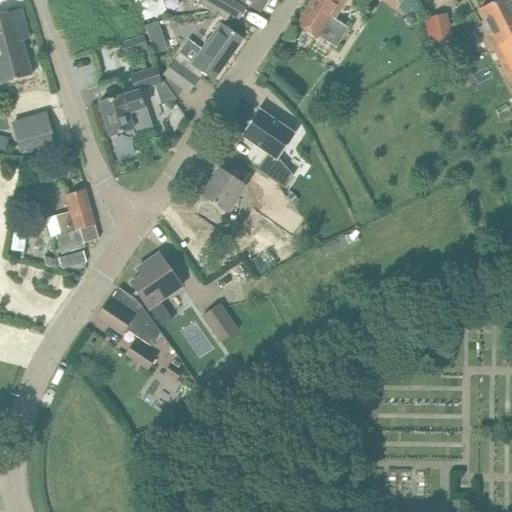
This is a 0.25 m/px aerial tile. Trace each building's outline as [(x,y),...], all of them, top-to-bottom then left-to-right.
[(111,31),(101,0),(67,0),(80,42),(111,31)] [(134,0),(114,0),(127,38),(145,32),(134,0)] [(135,0),(142,21),(152,17),(146,0),(135,0)] [(199,0),(197,3),(226,20),(230,14),(238,19),(245,7),(234,1),(232,0),(199,0)] [(232,0),(234,1),(234,0),(240,0),(243,2),(260,12),(266,0),(232,0)] [(315,35),(329,43),(336,48),(349,28),(341,23),(333,18),(340,7),(337,5),(340,0),(313,0),(298,24),(315,35)] [(402,0),(384,0),(396,9),(402,0)] [(511,0),(492,0),(480,6),(493,31),(511,22),(511,0)] [(0,84),(32,75),(22,41),(29,39),(21,10),(22,10),(22,9),(0,14),(0,84)] [(164,74),(173,81),(189,92),(203,73),(214,80),(243,38),(227,27),(221,22),(192,63),(179,53),(176,58),(164,74)] [(511,22),(493,31),(487,34),(511,80),(511,22)] [(158,24),(146,28),(151,42),(163,38),(158,24)] [(124,56),(148,49),(144,36),(120,43),(124,56)] [(139,90),(155,85),(162,104),(177,99),(164,82),(161,83),(156,68),(131,76),(136,91),(139,90)] [(136,91),(99,102),(110,136),(123,132),(125,138),(152,130),(139,90),(136,91)] [(260,108),(242,134),(268,152),(257,169),(284,189),(293,175),(281,157),(296,133),(260,108)] [(46,114),(11,124),(19,151),(54,141),(46,114)] [(25,158),(28,166),(69,154),(66,146),(25,158)] [(201,194),(218,205),(227,212),(237,197),(246,203),(253,191),(236,180),(219,168),(201,194)] [(257,194),(279,209),(286,199),(264,184),(257,194)] [(51,237),(56,235),(62,254),(86,247),(84,243),(99,239),(85,189),(65,195),(70,213),(46,220),(51,237)] [(353,228),(327,241),(321,245),(327,256),(359,239),(353,228)] [(86,262),(83,252),(58,259),(53,260),(44,256),(45,265),(54,269),(61,267),(62,269),(86,262)] [(131,283),(162,327),(172,320),(161,303),(183,288),(159,254),(137,269),(142,275),(131,283)] [(199,269),(204,278),(222,267),(216,258),(199,269)] [(241,264),(218,278),(224,288),(235,281),(237,284),(249,277),(241,264)] [(109,300),(97,318),(121,334),(125,329),(151,347),(161,332),(139,302),(119,288),(110,301),(109,300)] [(202,315),(221,342),(238,331),(219,303),(202,315)] [(126,355),(147,369),(155,358),(134,343),(126,355)] [(165,373),(176,382),(183,373),(172,364),(165,373)]
